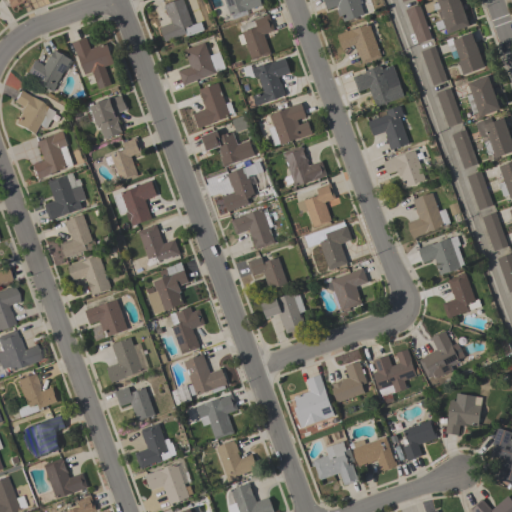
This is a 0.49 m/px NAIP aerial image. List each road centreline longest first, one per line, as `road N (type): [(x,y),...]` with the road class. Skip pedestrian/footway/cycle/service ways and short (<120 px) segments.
road 1 (residential): [(305,511),(119,0)]
road 2 (residential): [(255,373),(409,312),(294,0)]
road 3 (residential): [(511,331),(391,0)]
road 4 (residential): [(0,157),(4,53),(19,35),(110,0)]
